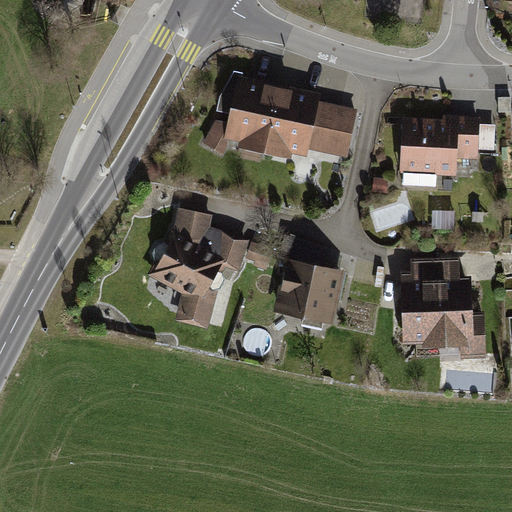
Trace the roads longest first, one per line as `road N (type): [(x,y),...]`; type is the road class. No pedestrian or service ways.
road 1 (tertiary): [(200,0),(0,356)]
road 2 (residential): [(458,75),(330,51),(205,0)]
